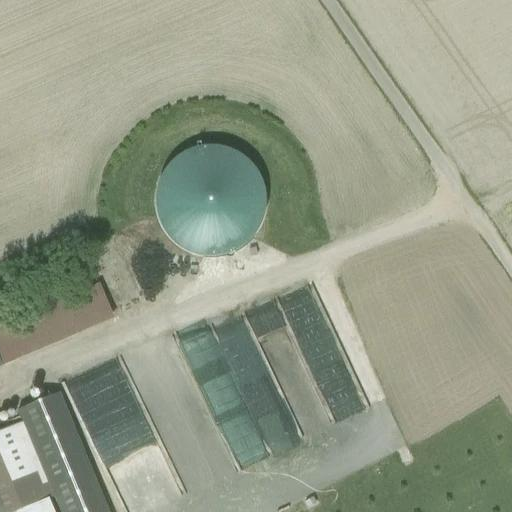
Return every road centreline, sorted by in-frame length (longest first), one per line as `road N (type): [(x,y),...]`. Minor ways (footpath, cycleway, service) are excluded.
road 1 (track): [(461,197),(126,341)]
road 2 (track): [(511,272),(324,0)]
